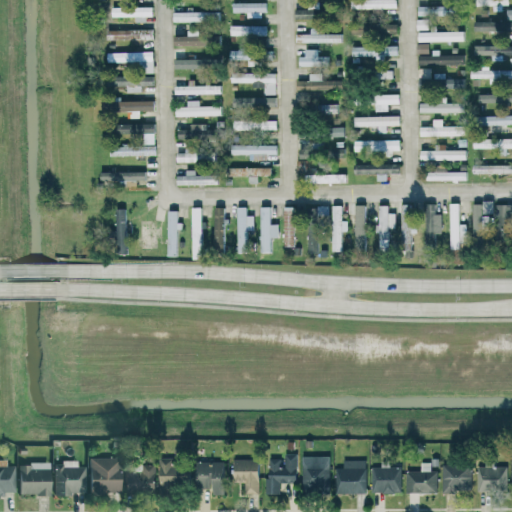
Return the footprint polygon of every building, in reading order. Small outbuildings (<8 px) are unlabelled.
[(344,0),(345,9),(397,8),(396,0),(344,0)] [(265,17),(265,3),(232,2),(232,12),(247,12),(247,17),(265,17)] [(455,15),(455,6),(418,5),(418,14),(455,15)] [(153,19),(153,6),(110,7),(110,16),(136,15),(136,20),(153,19)] [(174,12),(174,21),(220,21),(220,11),(174,12)] [(417,19),(417,29),(429,29),(429,18),(417,19)] [(475,30),(506,31),(506,22),(475,21),(475,30)] [(267,24),(230,25),(230,35),(267,34),(267,24)] [(154,29),(108,27),(107,40),(141,41),(141,38),(154,39),(154,29)] [(341,42),(341,33),(319,33),(319,27),(311,27),(310,33),(296,33),(296,41),(341,42)] [(175,44),(217,45),(218,31),(187,30),(187,36),(175,35),(175,44)] [(464,31),(418,31),(418,41),(464,40),(464,31)] [(418,65),(465,64),(464,54),(440,54),(440,50),(430,50),(430,43),(418,43),(418,65)] [(504,60),(503,55),(511,54),(511,44),(475,45),(475,54),(492,54),(492,60),(504,60)] [(352,46),(352,57),(380,57),(380,55),(398,55),(398,45),(352,46)] [(186,47),(175,47),(174,67),(214,68),(215,60),(206,60),(207,56),(186,56),(186,47)] [(229,48),(229,59),(273,61),(273,50),(229,48)] [(317,49),(305,49),(305,56),(300,56),(300,65),(329,65),(329,56),(317,56),(317,49)] [(108,62),(141,62),(142,73),(154,72),(153,51),(108,52),(108,62)] [(393,78),(393,69),(380,68),(379,78),(393,78)] [(511,68),(471,68),(471,78),(491,78),(490,82),(511,82),(511,68)] [(231,83),(264,83),(264,94),(276,94),(276,73),(231,72),(231,83)] [(297,89),(343,90),(343,80),(324,80),(324,73),(309,73),(309,80),(297,80),(297,89)] [(142,89),(142,85),(154,85),(153,75),(121,76),(121,90),(142,89)] [(465,79),(420,77),(420,88),(465,89),(465,79)] [(221,93),(220,85),(175,85),(175,94),(221,93)] [(511,92),(478,93),(479,102),(511,101),(511,92)] [(388,110),(388,104),(399,103),(399,93),(375,94),(375,111),(388,110)] [(277,97),(231,96),(231,106),(276,107),(277,97)] [(154,99),(102,98),(102,110),(154,111),(154,99)] [(221,105),(199,105),(199,100),(187,100),(187,106),(175,106),(176,115),(221,115),(221,105)] [(420,111),(465,112),(465,102),(420,101),(420,111)] [(511,113),(478,115),(478,125),(511,124),(511,113)] [(399,115),(354,116),(354,126),(378,126),(378,132),(386,132),(386,125),(400,125),(399,115)] [(443,126),(443,118),(433,119),(433,126),(420,126),(420,136),(466,135),(466,125),(443,126)] [(276,130),(277,120),(233,119),(233,129),(276,130)] [(156,155),(155,123),(111,124),(111,134),(145,133),(145,144),(110,144),(110,156),(156,155)] [(178,139),(220,141),(221,129),(202,128),(202,123),(192,123),(192,129),(179,128),(178,139)] [(344,126),(328,126),(328,136),(345,136),(344,126)] [(511,147),(511,137),(473,138),(473,148),(511,147)] [(400,140),(355,139),(354,150),(400,151),(400,140)] [(309,144),(309,148),(299,148),(300,159),(345,157),(344,143),(309,144)] [(420,150),(421,160),(466,159),(466,149),(446,149),(446,143),(434,144),(435,149),(420,150)] [(254,154),(253,159),(267,159),(268,154),(277,154),(277,145),(231,144),(231,154),(254,154)] [(177,161),(217,162),(217,149),(185,148),(185,152),(177,152),(177,161)] [(472,172),(511,173),(511,161),(473,160),(472,172)] [(377,173),(377,179),(387,179),(387,173),(399,173),(399,162),(354,163),(354,173),(377,173)] [(427,180),(466,180),(466,171),(449,171),(449,165),(427,165),(427,180)] [(272,167),(228,166),(228,175),(249,175),(248,183),(258,183),(258,175),(272,175),(272,167)] [(177,174),(178,184),(219,183),(218,173),(196,174),(196,169),(186,170),(186,174),(177,174)] [(101,170),(101,180),(146,181),(146,171),(101,170)] [(346,171),(308,172),(308,182),(346,181),(346,171)] [(459,223),(459,202),(450,202),(451,249),(460,249),(460,242),(467,242),(467,223),(459,223)] [(435,203),(424,204),(426,248),(442,248),(441,213),(435,214),(435,203)] [(473,235),(480,235),(480,229),(490,229),(490,215),(483,215),(483,203),(473,203),(473,235)] [(366,248),(365,204),(355,204),(356,248),(366,248)] [(396,227),(395,212),(389,212),(389,204),(378,205),(379,251),(389,251),(388,227),(396,227)] [(401,204),(402,257),(412,257),(411,233),(414,232),(413,204),(401,204)] [(511,204),(496,204),(497,239),(508,238),(507,230),(511,230),(511,211),(511,212),(511,204)] [(308,252),(320,252),(320,224),(331,224),(331,251),(342,251),(342,230),(347,230),(347,220),(342,220),(342,205),(308,205),(308,252)] [(193,259),(202,259),(201,206),(192,207),(193,259)] [(214,252),(224,252),(225,207),(215,206),(214,252)] [(278,237),(279,223),(270,223),(271,206),(261,206),(260,251),(271,251),(272,236),(278,237)] [(294,246),(294,206),(284,206),(283,246),(294,246)] [(247,207),(237,207),(238,252),(248,252),(247,229),(254,229),(254,215),(247,215),(247,207)] [(127,208),(116,208),(116,232),(110,232),(111,243),(125,242),(125,238),(127,238),(127,208)] [(168,256),(179,256),(179,222),(178,222),(178,210),(168,210),(168,256)] [(156,219),(139,219),(140,249),(157,248),(156,219)] [(269,458),(268,493),(280,493),(280,482),(297,482),(297,454),(284,453),(284,458),(269,458)] [(330,455),(302,456),(303,493),(330,492),(330,455)] [(90,494),(120,493),(120,457),(89,457),(90,494)] [(15,491),(15,465),(6,465),(6,459),(0,458),(0,495),(5,495),(5,491),(15,491)] [(174,458),(160,458),(159,494),(171,494),(171,486),(190,486),(190,464),(174,463),(174,458)] [(235,482),(245,482),(246,493),(260,493),(259,458),(234,459),(235,482)] [(366,459),(343,460),(343,467),(335,467),(335,493),(367,493),(366,459)] [(54,461),(55,494),(86,493),(85,466),(77,466),(77,461),(54,461)] [(225,461),(198,461),(197,488),(213,488),(213,494),(225,495),(225,461)] [(50,494),(50,462),(19,463),(20,494),(50,494)] [(422,471),(407,470),(407,492),(437,493),(438,470),(431,470),(431,462),(422,462),(422,471)] [(442,491),(471,492),(473,464),(443,463),(442,491)] [(156,493),(155,464),(143,464),(143,471),(124,472),(125,494),(156,493)] [(401,466),(371,467),(372,492),(402,492),(401,466)] [(477,466),(478,492),(508,491),(507,466),(477,466)]
